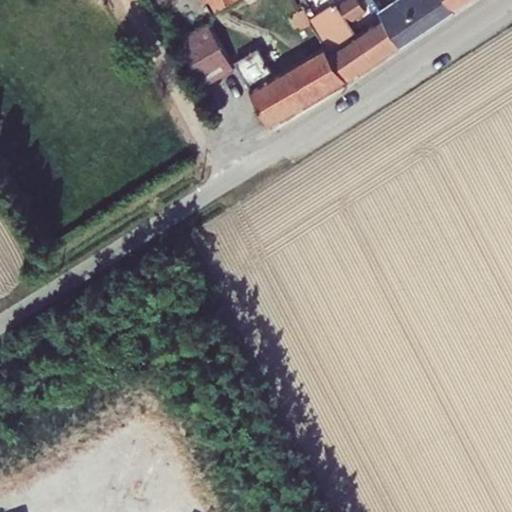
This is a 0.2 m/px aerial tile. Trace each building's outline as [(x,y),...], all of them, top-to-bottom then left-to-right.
[(207,0),(215,12),(235,0),(207,0)] [(402,44),(382,15),(357,33),(350,24),(366,12),(358,0),(343,0),(337,4),(336,2),(309,19),(311,23),(323,38),(321,39),(325,44),(349,81),(402,44)] [(456,8),(451,0),(393,0),(379,10),(382,15),(402,44),(456,8)] [(451,0),(456,8),(468,0),(451,0)] [(201,89),(235,68),(208,23),(175,43),(201,89)] [(349,81),(325,44),(273,75),(259,48),(234,61),(273,126),(349,81)]
